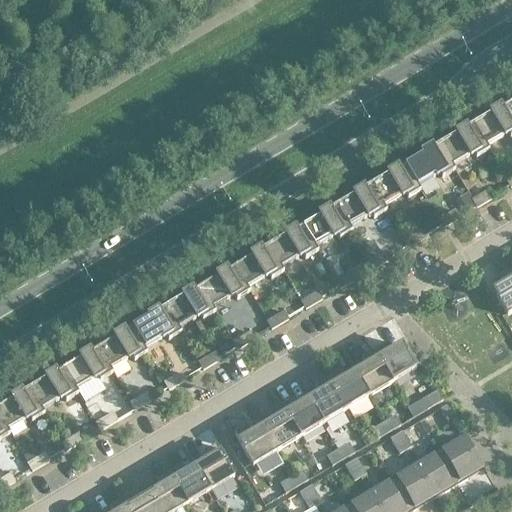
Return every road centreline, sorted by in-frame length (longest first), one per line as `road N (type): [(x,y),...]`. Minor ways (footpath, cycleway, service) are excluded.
road 1 (secondary): [(0,359),(511,50)]
road 2 (secondary): [(511,7),(0,311)]
road 3 (residential): [(35,511),(511,235)]
